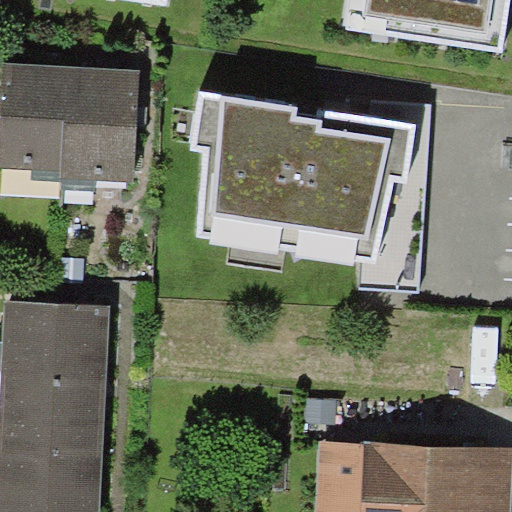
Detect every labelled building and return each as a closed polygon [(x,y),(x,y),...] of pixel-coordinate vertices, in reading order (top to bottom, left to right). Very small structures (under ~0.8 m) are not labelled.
[(508,0),(346,0),(343,28),(501,51),(508,0)] [(70,70),(1,67),(0,83),(0,165),(66,169),(70,70)] [(139,73),(70,70),(66,169),(65,177),(134,180),(139,73)] [(369,116),(201,90),(190,147),(203,151),(196,236),(360,260),(359,288),(417,292),(431,105),(370,101),(369,116)] [(0,368),(102,373),(106,301),(2,296),(0,346),(0,368)] [(0,440),(99,445),(102,373),(0,368),(0,440)] [(481,511),(485,442),(328,435),(324,511),(481,511)] [(0,511),(95,511),(99,445),(0,440),(0,511)]
